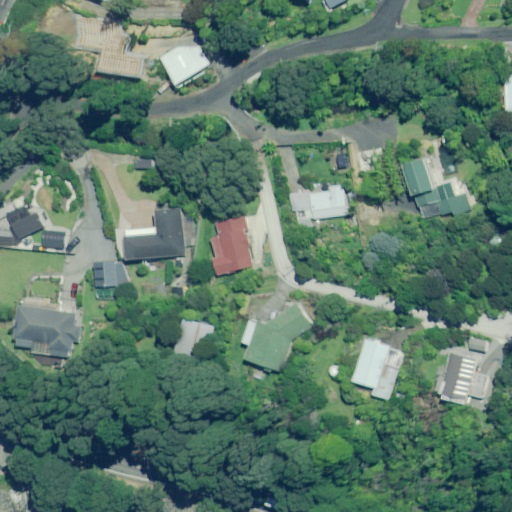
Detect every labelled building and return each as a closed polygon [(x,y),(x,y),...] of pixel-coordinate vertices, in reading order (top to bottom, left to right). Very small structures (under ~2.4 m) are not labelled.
[(199,37),(165,57),(180,84),(214,64),(199,37)] [(150,54),(148,42),(120,46),(121,58),(150,54)] [(487,146),(475,140),(466,158),(478,164),(487,146)] [(437,174),(432,158),(412,163),(420,195),(448,187),(444,172),(437,174)] [(351,215),(348,185),(334,186),(334,191),(293,195),(296,231),(314,229),(313,219),(351,215)] [(475,210),(472,192),(441,197),(444,215),(475,210)] [(186,207),(162,209),(164,234),(132,237),(134,259),(190,255),(186,207)] [(248,217),(215,223),(224,274),(257,269),(248,217)] [(128,261),(98,264),(100,287),(130,284),(128,261)] [(317,325),(302,303),(288,313),(280,325),(266,323),(255,319),(247,341),(256,345),(251,359),(285,371),(296,340),(317,325)] [(81,312),(24,306),(20,345),(38,347),(36,364),(66,367),(67,357),(73,357),(75,341),(84,342),(86,326),(79,325),(81,312)] [(219,325),(189,318),(182,345),(180,345),(177,355),(210,363),(219,325)] [(408,351),(371,339),(358,381),(378,387),(376,394),(392,399),(408,351)] [(493,341),(478,339),(476,349),(492,351),(493,341)] [(481,360),(455,354),(449,381),(439,379),(436,391),(447,393),(446,398),(469,403),(471,394),(486,397),(491,377),(478,374),(481,360)]
